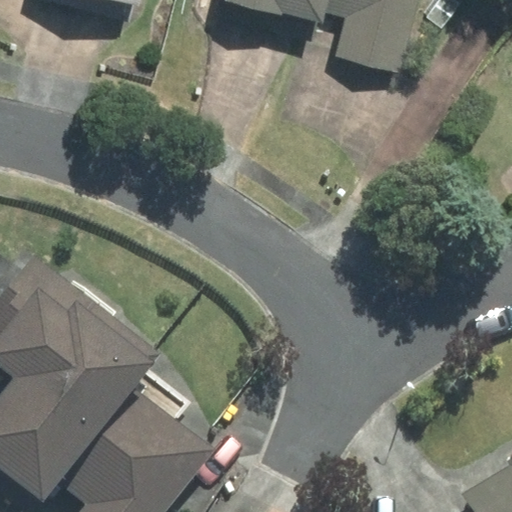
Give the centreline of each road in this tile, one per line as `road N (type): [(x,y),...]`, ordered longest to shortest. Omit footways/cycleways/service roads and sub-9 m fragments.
road 1 (residential): [(0,158),(155,185),(268,264),(282,329)]
road 2 (residential): [(485,235),(282,329)]
